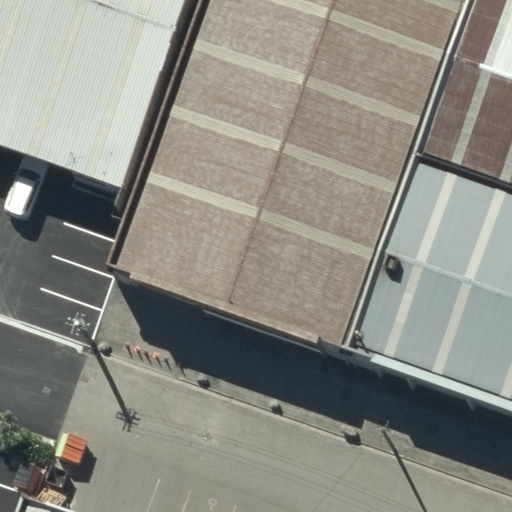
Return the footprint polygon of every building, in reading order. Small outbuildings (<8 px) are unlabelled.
[(0,0),(0,155),(153,207),(223,0),(0,0)] [(440,175),(500,0),(223,0),(153,207),(126,287),(374,371),(440,175)] [(511,0),(500,0),(440,175),(511,199),(511,0)] [(511,199),(440,175),(374,371),(511,417),(511,199)] [(158,511),(0,458),(0,511),(158,511)]
